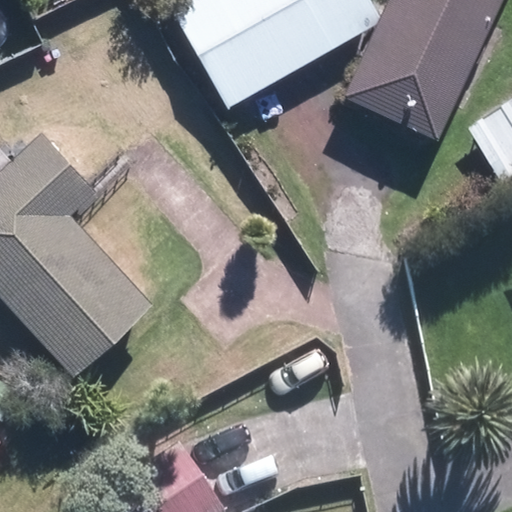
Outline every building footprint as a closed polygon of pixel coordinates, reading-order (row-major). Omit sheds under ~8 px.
[(168,0),(227,103),(376,20),(382,15),(379,11),(373,0),(168,0)] [(443,133),(502,0),(390,0),(385,11),(382,20),(349,90),(443,133)] [(511,161),(511,91),(469,121),(501,169),(511,161)] [(0,165),(0,288),(75,370),(152,298),(68,208),(93,185),(41,128),(0,165)] [(0,424),(19,384),(0,374),(0,424)] [(217,511),(180,451),(118,489),(131,511),(217,511)]
